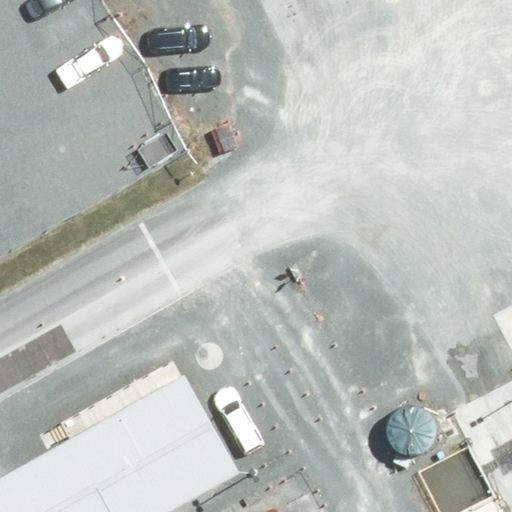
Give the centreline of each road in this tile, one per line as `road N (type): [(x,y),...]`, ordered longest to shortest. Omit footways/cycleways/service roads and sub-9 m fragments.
road 1 (unknown): [(0,329),(440,77)]
road 2 (unknown): [(440,77),(511,193)]
